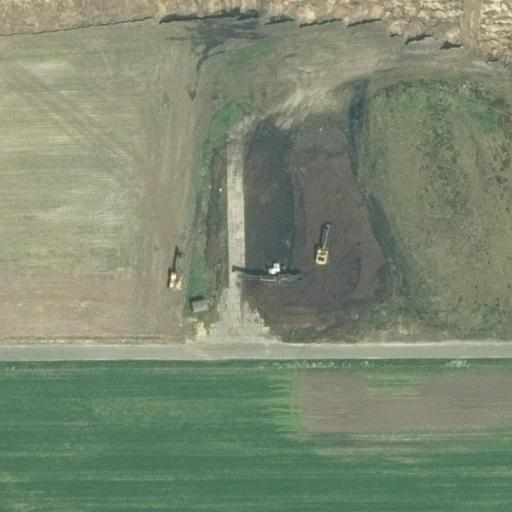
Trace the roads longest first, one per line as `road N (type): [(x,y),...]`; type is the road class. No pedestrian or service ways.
road 1 (unclassified): [(511,350),(0,354)]
road 2 (track): [(238,352),(234,164)]
